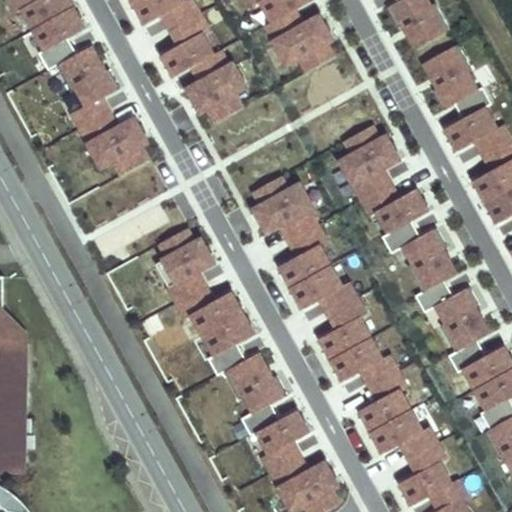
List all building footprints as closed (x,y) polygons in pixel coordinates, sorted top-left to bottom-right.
[(36,30),(74,9),(69,0),(10,0),(18,13),(25,9),(36,30)] [(201,15),(193,0),(189,0),(185,2),(184,0),(141,0),(136,3),(148,24),(165,15),(173,30),(201,15)] [(296,11),(313,2),(311,0),(252,0),(255,6),(263,2),(274,22),(296,11)] [(336,0),(319,0),(322,11),(339,8),(336,0)] [(452,31),(436,4),(431,7),(427,0),(403,0),(399,2),(388,8),(399,28),(404,25),(418,50),(452,31)] [(69,39),(86,30),(74,9),(36,30),(47,50),(48,51),(69,39)] [(334,40),(321,17),(304,26),(296,11),(274,22),(267,26),(288,65),(300,59),(308,73),(335,58),(327,44),(334,40)] [(215,56),(204,35),(210,31),(201,15),(173,30),(182,46),(165,55),(177,77),(194,67),(215,56)] [(58,66),(78,55),(69,39),(48,51),(47,50),(41,54),(50,71),(58,66)] [(478,91),(469,75),(474,72),(459,45),(426,64),(439,88),(434,91),(445,111),(456,105),(478,92),(478,91)] [(102,99),(122,89),(111,69),(105,72),(92,47),(78,55),(58,66),(73,93),(79,90),(87,106),(73,114),(82,130),(111,114),(102,99)] [(222,52),(215,56),(194,67),(202,83),(190,90),(203,113),(209,109),(217,123),(244,109),(236,94),(248,88),(235,64),(230,67),(222,52)] [(486,108),(493,105),(484,88),(478,91),(478,92),(456,105),(464,120),(486,108)] [(477,142),(498,130),(498,129),(486,108),(464,120),(447,129),(460,151),(477,142)] [(150,161),(142,146),(149,143),(136,120),(119,129),(111,114),(82,130),(103,168),(115,161),(123,176),(150,161)] [(511,141),(511,138),(505,125),(498,129),(498,130),(477,142),(485,156),(511,141)] [(392,185),(383,170),(400,160),(387,137),(381,141),(373,127),(346,141),(354,156),(342,162),(363,200),(392,185)] [(511,141),(485,156),(493,171),(511,161),(511,141)] [(488,202),(511,188),(511,161),(493,171),(476,181),(488,202)] [(315,208),(302,185),(290,191),(282,177),(255,192),(263,206),(256,210),(269,233),(282,226),(290,242),(319,226),(310,211),(315,208)] [(429,212),(417,190),(400,199),(392,185),(363,200),(372,216),(379,212),(391,234),(412,222),(429,212)] [(511,188),(488,202),(500,223),(511,216),(511,188)] [(405,247),(421,238),(412,222),(391,234),(384,238),(393,254),(405,248),(405,247)] [(294,288),(332,266),(321,245),(327,242),(319,226),(290,242),(299,257),(282,266),(294,288)] [(457,275),(444,251),(449,248),(438,228),(421,238),(405,247),(405,248),(414,264),(409,267),(423,293),(446,282),(457,275)] [(207,287),(198,272),(215,263),(203,240),(196,243),(188,229),(161,244),(169,258),(157,265),(178,303),(207,287)] [(359,299),(350,283),(343,287),(332,266),(294,288),(306,309),(322,300),(331,314),(359,299)] [(32,511),(30,508),(17,495),(6,488),(0,484),(0,473),(25,474),(27,340),(4,339),(5,277),(0,276),(0,504),(7,510),(9,511),(32,511)] [(454,297),(446,282),(423,293),(417,297),(426,313),(438,307),(437,306),(454,297)] [(205,335),(244,314),(232,293),(215,302),(207,287),(178,303),(187,318),(194,315),(205,335)] [(490,334),(476,310),(482,307),(471,287),(454,297),(437,306),(438,307),(447,323),(441,326),(457,353),(478,341),(490,334)] [(372,339),(361,318),(368,315),(359,299),(331,314),(339,329),(322,339),(334,360),(372,339)] [(239,345),(256,335),(244,314),(205,335),(216,355),(217,357),(239,345)] [(362,372),(384,360),(383,359),(372,339),(334,360),(346,381),(362,372)] [(478,341),(457,353),(449,357),(459,374),(466,370),(465,369),(487,357),(478,341)] [(247,361),(239,345),(217,357),(216,355),(209,359),(219,376),(225,373),(247,361)] [(511,370),(511,361),(504,347),(487,357),(465,369),(466,370),(477,390),(511,370)] [(273,379),(259,354),(247,361),(225,373),(240,400),(246,397),(255,413),(255,414),(272,405),(289,395),(278,376),(273,379)] [(399,371),(390,355),(383,359),(384,360),(362,372),(371,387),(399,371)] [(511,398),(511,370),(477,390),(488,411),(489,411),(511,399),(511,398)] [(379,402),(400,390),(401,391),(408,387),(399,371),(371,387),(379,402)] [(363,377),(345,383),(356,411),(373,404),(363,377)] [(374,432),(412,411),(401,391),(400,390),(379,402),(362,411),(374,432)] [(491,430),(511,418),(511,401),(511,399),(489,411),(488,411),(482,414),(491,430)] [(259,433),(281,421),(272,405),(255,414),(255,413),(243,420),(252,436),(259,433)] [(301,458),(293,443),(310,433),(297,411),(281,421),(259,433),(271,454),(264,458),(273,474),(301,458)] [(439,443),(430,428),(424,431),(412,411),(374,432),(386,453),(403,444),(411,459),(439,443)] [(511,418),(491,430),(485,433),(500,460),(506,457),(511,468),(511,418)] [(452,484),(441,463),(448,459),(439,443),(411,459),(419,474),(402,483),(414,505),(431,496),(452,484)] [(339,487),(326,463),(309,473),(301,458),(273,474),(294,511),(306,505),(309,511),(326,511),(341,504),(333,490),(339,487)] [(469,511),(462,500),(468,496),(459,480),(452,484),(431,496),(440,511),(456,502),(462,511),(469,511)] [(462,511),(456,502),(440,511),(437,511),(462,511)]
